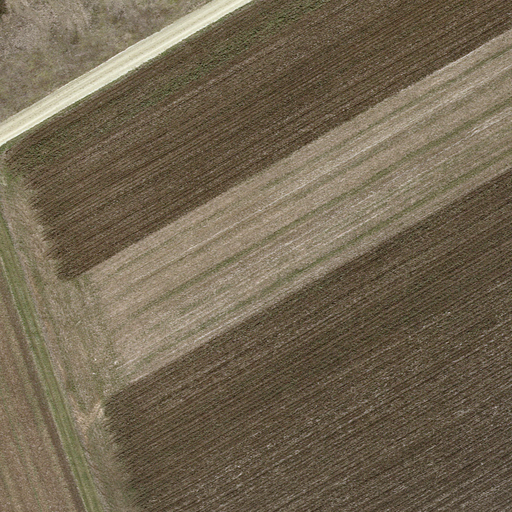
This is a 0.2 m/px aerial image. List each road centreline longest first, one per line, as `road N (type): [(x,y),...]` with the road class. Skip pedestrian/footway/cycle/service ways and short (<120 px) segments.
road 1 (track): [(0,224),(96,511)]
road 2 (track): [(0,134),(233,0)]
